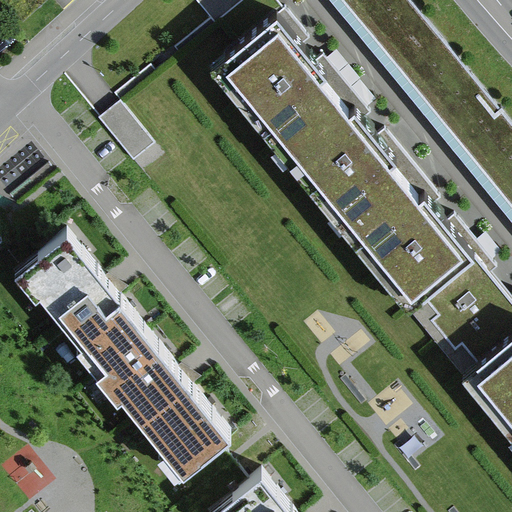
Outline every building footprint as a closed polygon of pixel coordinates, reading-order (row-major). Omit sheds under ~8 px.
[(271,0),(210,0),(221,14),(241,0),(242,0),(252,14),(272,1),(271,0)] [(511,127),(408,0),(351,0),(511,197),(511,127)] [(279,8),(213,62),(278,140),(343,86),(279,8)] [(343,86),(278,140),(342,218),(407,164),(343,86)] [(127,97),(104,111),(139,169),(163,154),(127,97)] [(407,164),(342,218),(406,296),(472,243),(407,164)] [(17,267),(98,364),(146,324),(110,280),(66,227),(17,267)] [(511,291),(472,243),(406,296),(471,374),(511,340),(511,291)] [(185,371),(146,324),(98,364),(183,467),(232,427),(185,371)] [(511,340),(471,374),(511,424),(511,340)] [(218,511),(298,511),(261,467),(214,505),(218,511)]
